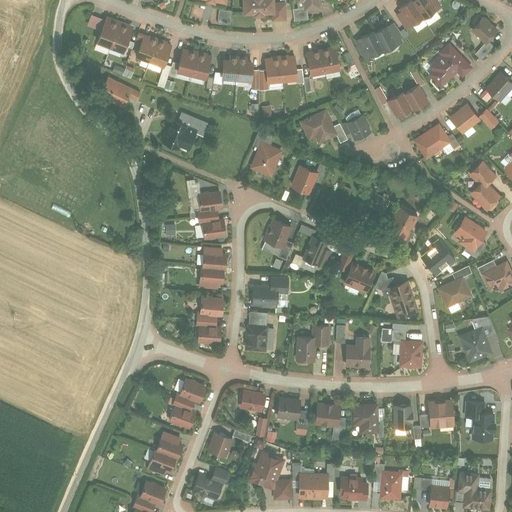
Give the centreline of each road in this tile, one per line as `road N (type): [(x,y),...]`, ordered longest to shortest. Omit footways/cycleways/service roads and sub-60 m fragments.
road 1 (residential): [(227,371),(240,234),(252,210),(266,206),(415,272),(442,385)]
road 2 (residential): [(65,0),(62,48),(126,154),(137,189),(145,275),(136,342)]
road 3 (residential): [(98,0),(239,41),(337,24),(376,0)]
road 4 (residential): [(227,371),(339,388),(442,385)]
road 5 (residential): [(136,342),(62,511)]
road 6 (residential): [(511,38),(482,74),(395,135),(388,149)]
road 7 (residential): [(227,371),(178,496),(180,511)]
road 8 (residential): [(499,511),(506,374)]
